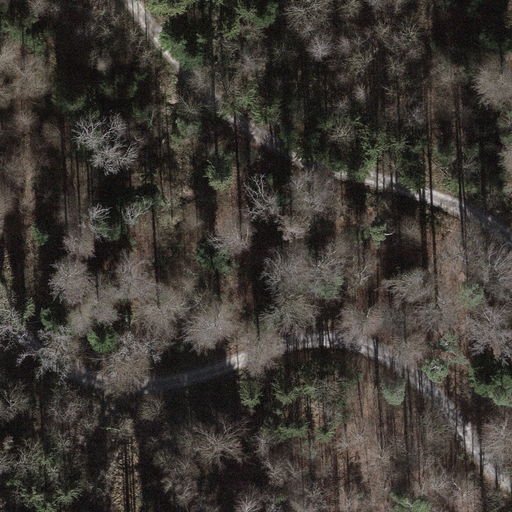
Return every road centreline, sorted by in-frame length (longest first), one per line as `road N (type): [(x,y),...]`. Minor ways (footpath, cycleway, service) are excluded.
road 1 (track): [(511,485),(436,393),(373,342),(315,333),(263,347),(194,382),(125,388),(75,376),(0,317)]
road 2 (track): [(511,237),(427,194),(275,145),(227,114),(133,0)]
